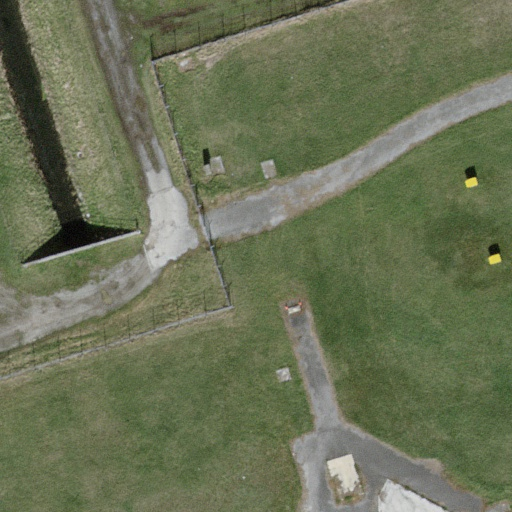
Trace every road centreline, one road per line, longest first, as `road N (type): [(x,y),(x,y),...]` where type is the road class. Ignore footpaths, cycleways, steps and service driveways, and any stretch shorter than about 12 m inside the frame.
road 1 (track): [(0,338),(116,287),(183,228),(352,187),(464,108),(511,93)]
road 2 (track): [(183,228),(106,0)]
